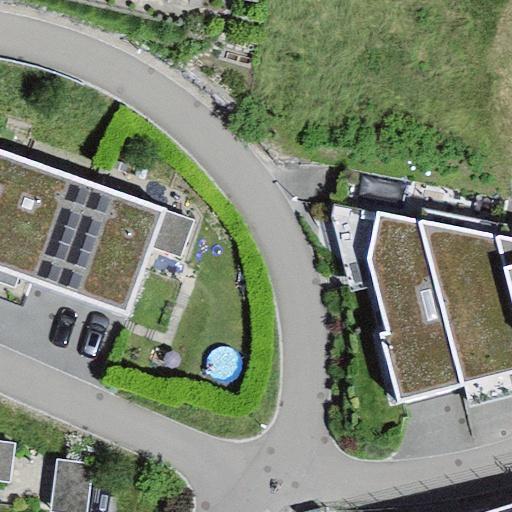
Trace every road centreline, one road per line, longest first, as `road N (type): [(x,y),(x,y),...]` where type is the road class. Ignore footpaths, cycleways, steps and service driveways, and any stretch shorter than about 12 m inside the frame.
road 1 (residential): [(279,467),(303,417),(308,360),(294,275),(269,215),(224,156),(169,105),(103,66),(0,34)]
road 2 (residential): [(266,485),(0,369)]
road 3 (residential): [(511,463),(387,483),(279,467)]
